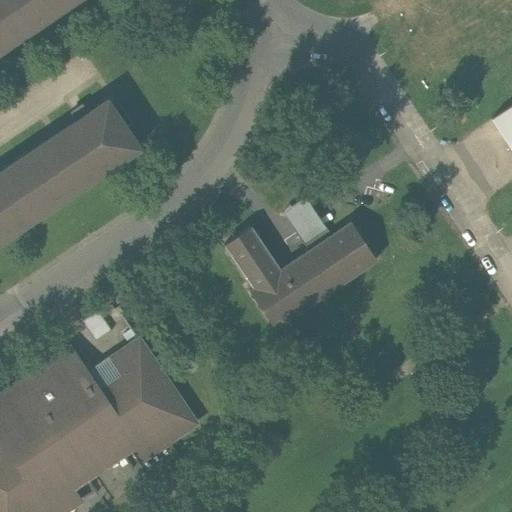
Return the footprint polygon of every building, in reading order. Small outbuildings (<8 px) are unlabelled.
[(0,0),(0,46),(68,0),(0,0)] [(0,238),(137,146),(104,98),(0,168),(0,238)] [(511,105),(489,121),(511,154),(511,105)] [(374,260),(349,221),(276,269),(248,226),(221,244),(250,287),(246,290),(271,328),(374,260)] [(192,423),(136,342),(109,360),(120,377),(97,393),(67,349),(0,393),(0,511),(49,511),(42,502),(65,486),(68,490),(133,445),(130,441),(153,425),(165,442),(192,423)]
